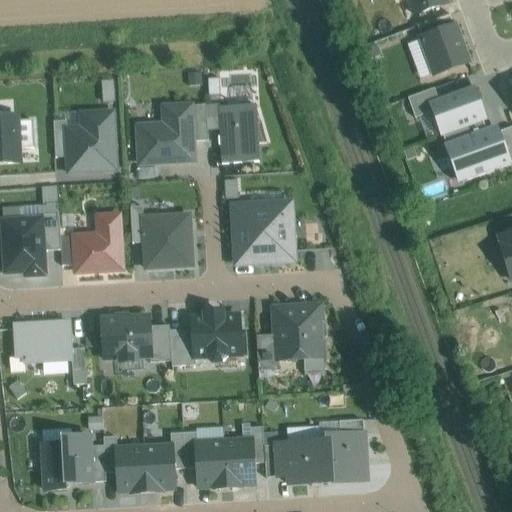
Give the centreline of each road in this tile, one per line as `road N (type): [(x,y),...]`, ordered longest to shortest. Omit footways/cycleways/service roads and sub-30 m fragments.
road 1 (residential): [(336,286),(0,304)]
road 2 (residential): [(336,286),(410,499)]
road 3 (residential): [(191,511),(410,499)]
